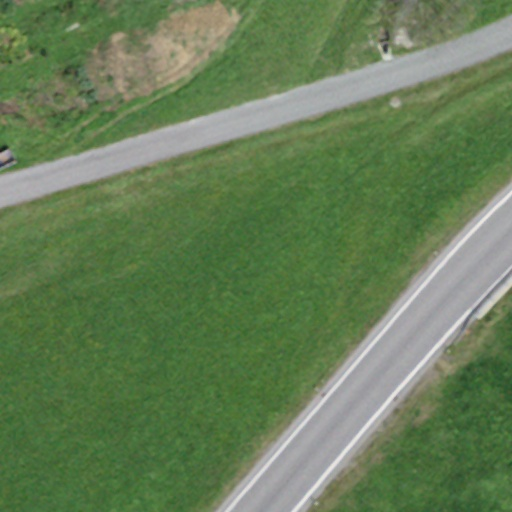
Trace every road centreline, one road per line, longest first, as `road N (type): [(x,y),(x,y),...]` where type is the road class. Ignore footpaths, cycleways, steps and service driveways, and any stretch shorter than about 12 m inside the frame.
road 1 (unclassified): [(0,192),(402,74),(511,32)]
road 2 (tertiary): [(261,511),(511,234)]
